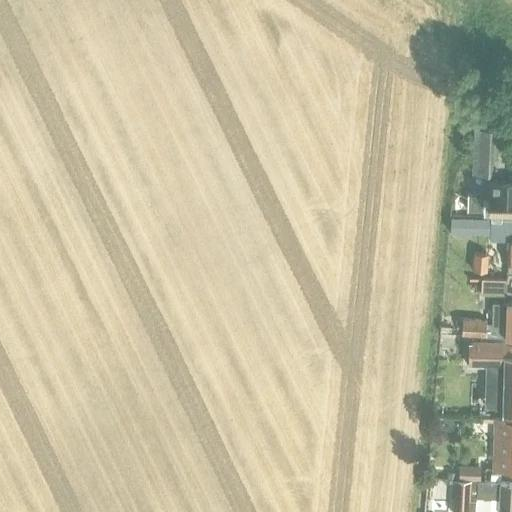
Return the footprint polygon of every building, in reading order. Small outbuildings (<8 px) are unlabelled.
[(502,172),(504,127),(475,126),(473,171),(502,172)] [(490,195),(468,194),(467,209),(511,210),(511,176),(491,176),(490,195)] [(473,270),(487,271),(488,253),(474,252),(473,270)] [(481,292),(506,293),(507,279),(482,277),(481,292)] [(486,336),(511,337),(511,293),(511,294),(511,302),(493,302),(492,322),(487,322),(487,320),(463,318),(462,334),(486,336)] [(511,344),(470,344),(470,365),(486,366),(484,406),(504,407),(503,414),(511,414),(511,344)] [(494,469),(511,469),(511,421),(504,421),(504,419),(495,419),(494,469)] [(485,476),(485,463),(467,463),(466,475),(485,476)] [(511,482),(455,479),(453,511),(475,511),(476,497),(499,498),(498,510),(511,510),(511,482)]
